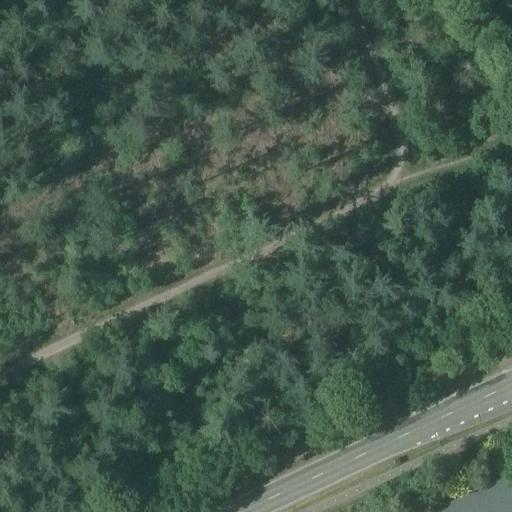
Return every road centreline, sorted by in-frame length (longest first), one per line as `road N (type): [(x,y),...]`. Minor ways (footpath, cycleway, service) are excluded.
road 1 (track): [(0,371),(408,174),(511,148)]
road 2 (secondary): [(243,511),(511,384)]
